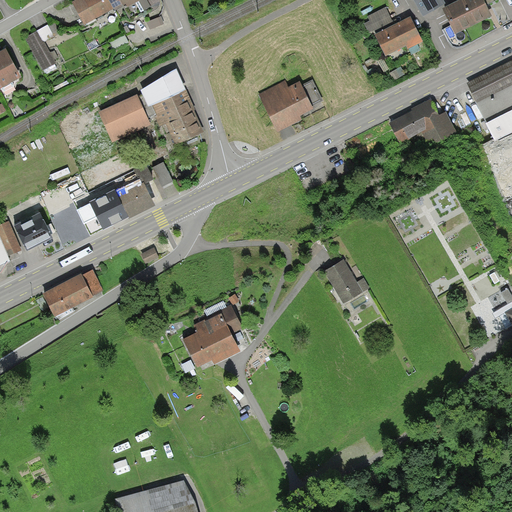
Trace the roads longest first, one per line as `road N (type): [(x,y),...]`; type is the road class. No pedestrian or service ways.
road 1 (primary): [(232,181),(511,44)]
road 2 (residential): [(194,200),(195,219),(179,252),(0,366)]
road 3 (primary): [(0,297),(194,200)]
road 4 (residential): [(194,60),(306,0)]
road 5 (residential): [(232,181),(194,60)]
